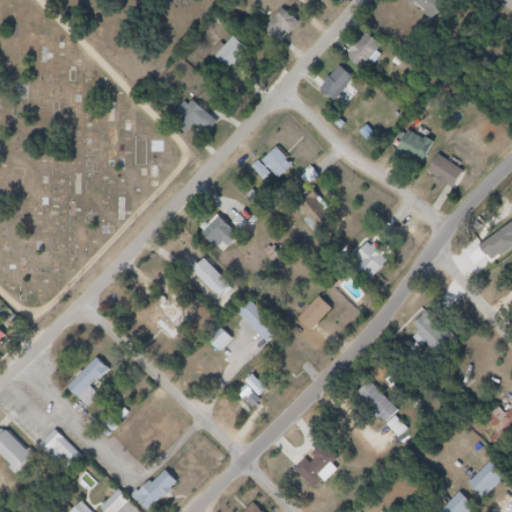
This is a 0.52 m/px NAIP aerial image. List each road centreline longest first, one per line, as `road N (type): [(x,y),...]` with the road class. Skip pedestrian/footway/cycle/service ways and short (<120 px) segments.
road 1 (residential): [(0,389),(218,174),(368,0)]
road 2 (residential): [(197,511),(355,358),(451,229),(511,167)]
road 3 (residential): [(511,335),(460,267),(451,229),(290,97)]
road 4 (residential): [(296,511),(86,306)]
